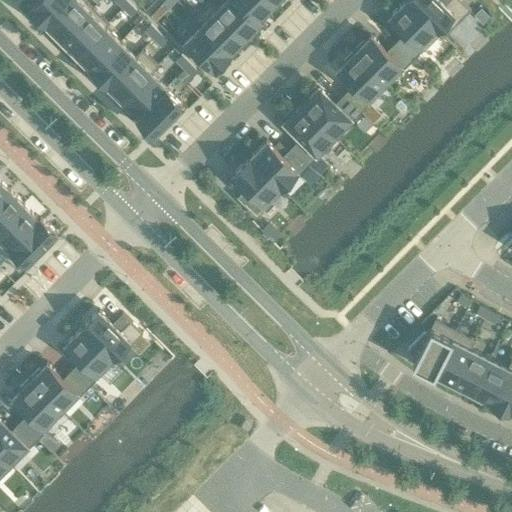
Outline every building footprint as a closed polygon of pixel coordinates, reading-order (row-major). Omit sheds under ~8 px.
[(36,0),(29,7),(46,23),(68,0),(36,0)] [(87,0),(68,0),(46,23),(61,39),(93,6),(87,0)] [(194,16),(193,17),(200,24),(201,23),(231,52),(246,37),(216,8),(217,7),(210,0),(210,1),(194,16)] [(223,0),(217,7),(216,8),(246,37),(261,21),(262,21),(259,18),(258,19),(239,0),(223,0)] [(239,0),(258,19),(259,18),(274,3),(270,0),(239,0)] [(408,0),(404,0),(389,15),(405,30),(396,40),(414,58),(423,48),(424,49),(440,33),(443,36),(444,36),(408,0)] [(408,0),(444,36),(471,8),(462,0),(408,0)] [(128,1),(123,7),(131,15),(137,9),(128,1)] [(93,6),(61,39),(76,54),(109,21),(93,6)] [(109,21),(76,54),(92,69),(121,40),(106,25),(109,22),(109,21)] [(151,23),(145,29),(153,37),(159,32),(151,23)] [(200,24),(184,40),(214,69),(231,52),(201,23),(200,24)] [(159,32),(153,37),(162,45),(167,40),(159,32)] [(363,40),(353,50),(385,81),(402,65),(404,67),(414,58),(396,40),(387,49),(371,34),(364,41),(363,40)] [(121,40),(92,69),(107,84),(143,48),(142,47),(135,54),(121,40)] [(143,48),(107,84),(122,99),(158,63),(143,48)] [(345,60),(337,67),(353,83),(344,92),(362,110),(371,101),(369,98),(385,81),(353,50),(344,59),(345,60)] [(181,54),(176,59),(184,68),(190,62),(181,54)] [(190,62),(184,68),(192,76),(198,70),(190,62)] [(158,63),(122,99),(138,115),(167,85),(152,71),(159,64),(158,63)] [(167,85),(138,115),(154,130),(164,120),(165,122),(175,113),(173,111),(183,101),(167,85)] [(309,96),(302,103),(333,134),(349,117),(352,120),(362,110),(344,92),(334,102),(319,86),(317,88),(315,85),(306,94),(309,96)] [(293,107),(284,116),(287,118),(285,120),(301,136),(292,145),(310,163),(319,153),(317,151),(333,134),(302,103),(295,110),(293,107)] [(267,139),(250,156),(281,186),(297,170),(300,172),(310,163),(292,145),(282,154),(267,139)] [(250,156),(233,173),(247,186),(236,196),(256,216),(257,216),(268,204),(266,201),(281,186),(250,156)] [(0,196),(9,188),(0,178),(0,196)] [(9,188),(0,196),(0,226),(24,203),(9,188)] [(0,256),(3,254),(39,218),(39,217),(24,203),(0,226),(0,256)] [(39,218),(3,254),(20,270),(57,232),(40,216),(39,217),(39,218)] [(470,298),(461,292),(457,299),(466,305),(470,298)] [(489,310),(480,304),(476,312),(485,317),(489,310)] [(99,308),(82,325),(113,356),(128,341),(131,343),(143,331),(123,311),(112,321),(99,308)] [(499,315),(489,310),(485,317),(494,322),(499,315)] [(425,331),(408,348),(416,356),(413,362),(433,372),(455,328),(435,318),(428,332),(425,331)] [(82,325),(66,342),(81,357),(72,367),(90,384),(99,375),(97,372),(98,371),(107,380),(121,367),(112,357),(113,356),(82,325)] [(455,328),(433,372),(452,382),(475,338),(455,328)] [(475,338),(452,382),(471,392),(489,356),(471,347),(475,338)] [(489,356),(471,392),(490,402),(511,359),(511,357),(508,366),(489,356)] [(511,359),(490,402),(510,412),(511,407),(511,359)] [(39,367),(29,376),(61,408),(78,392),(80,394),(90,384),(72,367),(63,376),(47,361),(40,368),(39,367)] [(21,387),(13,394),(29,410),(20,419),(38,437),(47,427),(45,425),(61,408),(29,376),(20,386),(21,387)] [(0,451),(9,461),(26,444),(28,447),(38,437),(20,419),(11,429),(0,418),(0,451)] [(0,469),(9,461),(0,451),(0,469)]
